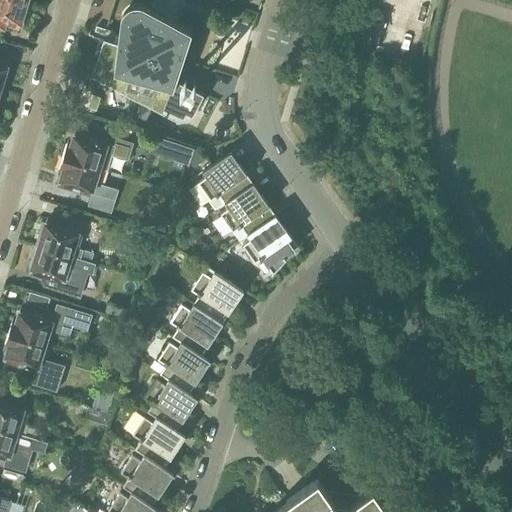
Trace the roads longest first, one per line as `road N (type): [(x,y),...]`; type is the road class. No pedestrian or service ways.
road 1 (residential): [(191,511),(240,369),(283,299),(341,238)]
road 2 (unclassified): [(511,477),(341,238)]
road 3 (unclassified): [(341,238),(272,142),(265,104),(295,0)]
road 4 (residential): [(0,226),(74,0)]
